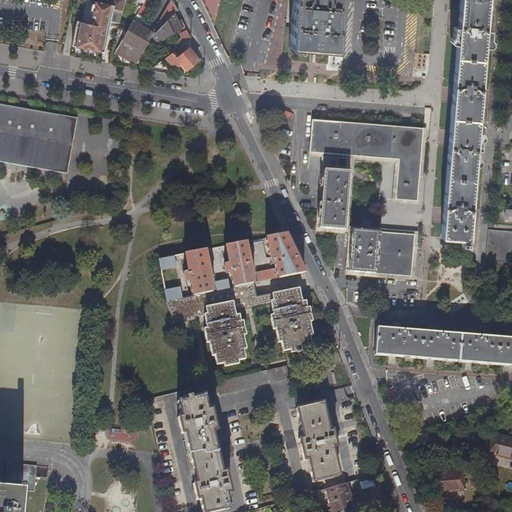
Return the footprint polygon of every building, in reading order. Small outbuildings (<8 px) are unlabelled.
[(89,23),(83,47),(105,51),(111,23),(120,25),(126,0),(97,0),(97,1),(96,0),(91,23),(89,23)] [(137,14),(144,2),(141,0),(127,0),(135,4),(129,16),(134,19),(137,14)] [(202,0),(214,26),(216,20),(221,0),(202,0)] [(292,0),(289,44),(310,45),(311,33),(317,34),(316,46),(337,48),(341,0),(292,0)] [(447,168),(447,180),(445,180),(445,181),(446,182),(445,193),(444,193),(444,194),(445,195),(445,197),(444,197),(444,198),(445,199),(442,235),(470,237),(473,200),(474,200),(474,199),(473,198),(473,196),(474,196),(474,195),(473,195),(473,194),(476,163),(480,164),(482,161),(483,158),(481,156),(482,137),(484,136),(485,131),(483,129),(478,129),(482,81),(483,81),(483,79),(482,79),(482,77),(484,77),(484,76),(483,75),(485,44),(489,44),(492,42),(492,38),(490,36),(491,27),(487,26),(488,14),(493,14),(494,1),(489,0),(488,0),(460,0),(459,24),(454,24),(453,33),(451,35),(450,38),(453,41),(457,41),(455,73),(454,73),(453,75),(455,75),(455,77),(453,77),(453,79),(454,79),(449,149),(448,149),(447,151),(449,151),(449,153),(447,153),(447,155),(448,155),(448,166),(446,166),(446,168),(447,168)] [(175,13),(153,34),(158,40),(182,28),(181,27),(184,26),(181,19),(178,20),(175,13)] [(117,49),(138,61),(153,34),(158,26),(137,14),(134,19),(127,32),(117,49)] [(73,44),(83,47),(89,23),(78,21),(73,44)] [(119,27),(110,61),(117,49),(127,32),(119,27)] [(185,42),(192,37),(188,29),(180,32),(185,42)] [(190,47),(185,42),(173,51),(178,57),(190,47)] [(173,51),(167,57),(172,64),(178,66),(183,63),(187,69),(199,59),(190,47),(178,57),(173,51)] [(76,116),(0,104),(0,160),(68,171),(76,116)] [(321,151),(326,152),(338,153),(352,154),(399,157),(397,190),(396,198),(418,199),(424,127),(341,120),(313,118),(310,150),(321,151)] [(325,159),(325,167),(351,170),(351,168),(352,161),(352,154),(338,153),(326,152),(325,159)] [(351,170),(325,167),(320,225),(346,228),(351,170)] [(354,228),(350,269),(390,272),(412,274),(416,233),(354,228)] [(511,229),(489,228),(486,259),(511,260),(511,229)] [(304,273),(286,235),(266,239),(270,258),(269,258),(271,265),(275,264),(276,269),(266,272),(267,275),(263,276),(264,281),(304,273)] [(255,283),(247,242),(226,246),(229,264),(225,265),(226,274),(231,273),(234,287),(255,283)] [(206,250),(185,254),(188,273),(184,273),(186,282),(190,281),(193,296),(215,291),(206,250)] [(157,258),(160,271),(183,266),(180,253),(157,258)] [(167,301),(173,319),(301,293),(300,288),(264,295),(264,294),(257,296),(255,283),(234,287),(228,288),(219,290),(215,291),(193,296),(184,298),(167,301)] [(166,292),(167,301),(184,298),(182,289),(166,292)] [(301,293),(173,319),(173,321),(204,315),(207,328),(204,328),(206,339),(245,331),(243,321),(241,321),(239,315),(236,315),(234,309),(271,302),(273,314),(270,315),(272,325),(295,319),(312,316),(310,307),(308,307),(306,301),(303,302),(301,293)] [(313,322),(312,316),(295,319),(272,325),(273,330),(276,329),(278,342),(282,342),(292,340),(313,335),(311,322),(313,322)] [(511,336),(377,325),(375,353),(511,364),(511,336)] [(245,331),(206,339),(206,343),(210,343),(212,356),(215,356),(215,358),(244,351),(244,350),(246,350),(244,336),(246,335),(245,331)] [(313,336),(313,335),(292,340),(282,342),(284,351),(291,350),(292,353),(297,352),(298,354),(301,353),(301,351),(306,351),(305,347),(312,346),(311,336),(313,336)] [(244,351),(215,358),(217,365),(224,364),(225,367),(239,364),(238,361),(246,359),(244,351)] [(236,378),(213,384),(216,397),(289,378),(287,366),(236,378)] [(186,400),(177,402),(181,417),(177,417),(181,434),(185,434),(196,483),(193,484),(196,501),(199,500),(202,511),(215,511),(229,509),(226,495),(230,493),(225,472),(221,473),(211,432),(216,431),(211,410),(207,411),(203,396),(191,399),(191,396),(186,397),(186,400)] [(322,403),(296,409),(302,438),(298,439),(303,461),(307,460),(313,483),(338,477),(332,448),(336,447),(332,431),(328,432),(322,403)] [(511,434),(495,428),(488,448),(511,456),(511,434)] [(0,511),(22,511),(24,490),(32,491),(35,491),(36,485),(36,476),(40,477),(44,477),(48,478),(49,467),(38,465),(7,462),(5,488),(2,488),(1,502),(0,501),(0,511)] [(463,467),(434,470),(436,491),(466,488),(463,467)] [(355,511),(347,483),(326,489),(333,511),(355,511)]
